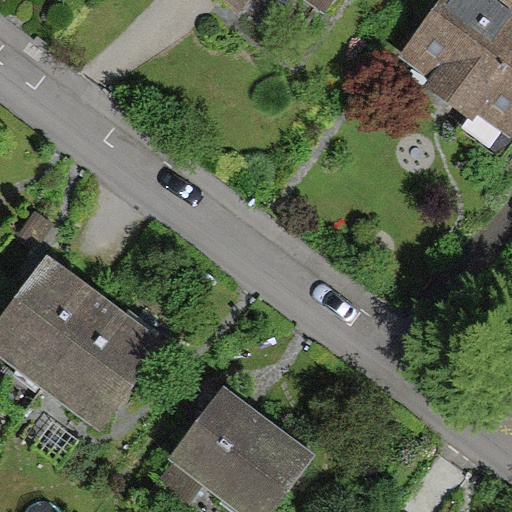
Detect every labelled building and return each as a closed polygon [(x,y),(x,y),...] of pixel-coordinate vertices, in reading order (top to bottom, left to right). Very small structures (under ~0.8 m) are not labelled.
[(333,0),(234,0),(238,3),(240,0),(311,0),(326,10),(333,0)] [(511,117),(511,0),(436,0),(391,61),(495,139),(511,117)] [(102,300),(43,261),(0,324),(0,360),(42,389),(102,300)] [(102,300),(42,389),(101,429),(161,340),(102,300)] [(277,511),(316,459),(223,392),(168,468),(229,511),(277,511)]
